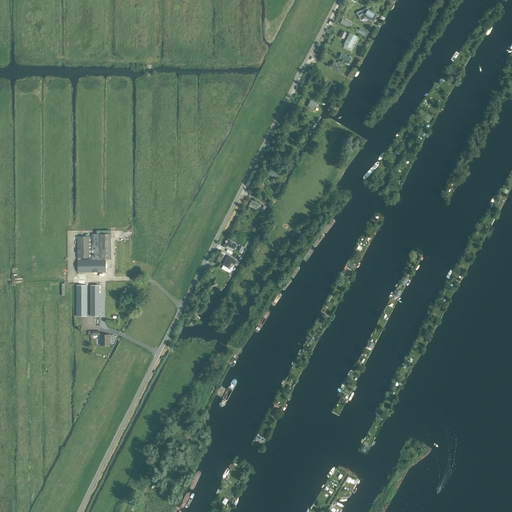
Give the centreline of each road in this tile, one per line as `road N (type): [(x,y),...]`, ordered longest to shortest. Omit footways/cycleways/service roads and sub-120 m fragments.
road 1 (unclassified): [(79,511),(338,0)]
road 2 (track): [(148,73),(150,280)]
